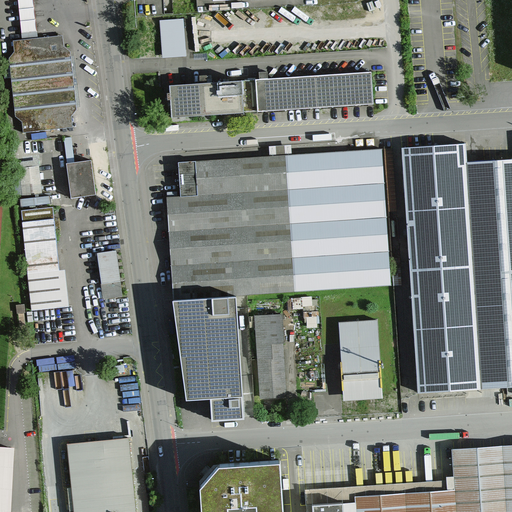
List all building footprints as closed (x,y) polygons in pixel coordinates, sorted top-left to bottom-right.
[(511,4),(486,7),(492,96),(511,94),(511,4)] [(61,34),(10,40),(11,50),(5,58),(12,117),(19,122),(20,132),(71,126),(70,115),(75,109),(69,51),(61,45),(61,34)] [(371,70),(169,84),(171,116),(373,103),(371,70)] [(103,138),(86,140),(89,160),(93,194),(95,208),(113,206),(103,138)] [(466,142),(401,146),(418,392),(511,385),(511,157),(467,160),(466,142)] [(381,147),(176,161),(179,195),(164,196),(172,300),(236,295),(242,295),(327,289),(391,284),(381,147)] [(37,154),(16,156),(20,195),(41,193),(37,154)] [(89,160),(63,163),(68,197),(93,194),(89,160)] [(52,207),(17,211),(28,311),(66,305),(62,269),(58,269),(52,207)] [(117,250),(97,252),(103,298),(123,295),(117,250)] [(172,300),(186,399),(200,398),(210,397),(211,420),(244,417),(236,295),(172,300)] [(280,309),(251,311),(251,325),(254,325),(259,400),(285,399),(280,309)] [(377,321),(338,323),(343,401),(382,398),(377,321)] [(134,511),(126,438),(64,445),(71,511),(134,511)] [(352,502),(307,506),(307,511),(511,511),(511,444),(450,449),(452,489),(352,496),(352,502)] [(0,511),(14,511),(17,446),(0,445),(0,511)] [(200,511),(282,511),(279,463),(220,467),(199,491),(200,511)]
